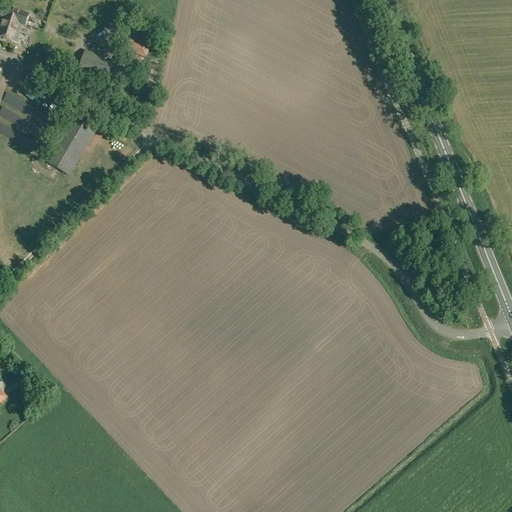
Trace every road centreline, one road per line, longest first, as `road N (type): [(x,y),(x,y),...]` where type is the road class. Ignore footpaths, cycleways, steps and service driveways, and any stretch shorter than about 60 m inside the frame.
road 1 (unclassified): [(490,332),(448,333),(381,254),(0,59)]
road 2 (secondary): [(511,318),(385,0)]
